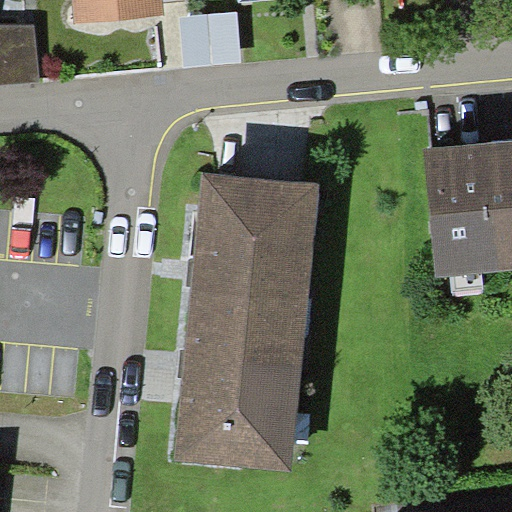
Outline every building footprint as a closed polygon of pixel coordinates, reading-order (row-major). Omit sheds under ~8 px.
[(72,0),(75,23),(165,15),(163,0),(72,0)] [(238,11),(180,17),(184,66),(242,61),(238,11)] [(34,26),(0,25),(0,85),(39,82),(34,26)] [(511,140),(425,148),(437,276),(511,269),(511,140)] [(202,171),(188,313),(307,325),(321,183),(202,171)] [(292,472),(307,325),(188,313),(173,460),(292,472)]
